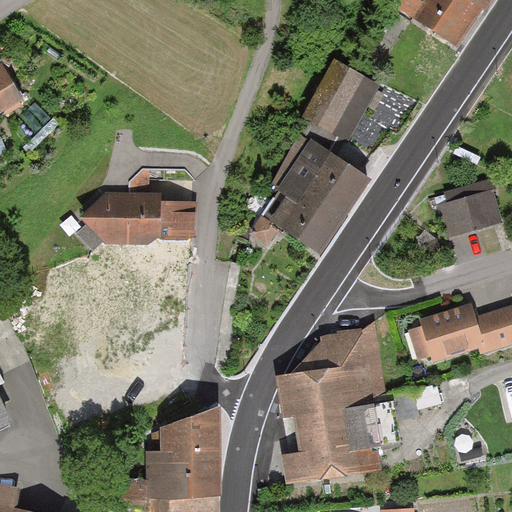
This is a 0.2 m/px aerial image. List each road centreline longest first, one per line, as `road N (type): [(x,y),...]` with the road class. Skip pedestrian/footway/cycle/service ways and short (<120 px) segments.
road 1 (tertiary): [(318,293),(511,5)]
road 2 (track): [(254,409),(220,392),(204,354),(205,260),(225,154)]
road 3 (tertiary): [(233,511),(264,380),(318,293)]
road 4 (residential): [(318,293),(399,298),(511,260)]
